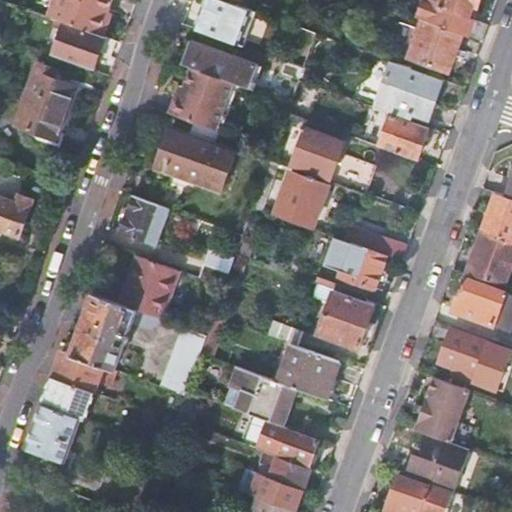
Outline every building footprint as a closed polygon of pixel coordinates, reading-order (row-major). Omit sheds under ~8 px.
[(54,0),(48,15),(66,21),(104,35),(110,18),(105,17),(102,16),(104,10),(108,11),(111,0),(54,0)] [(246,7),(227,0),(207,0),(197,26),(234,39),(235,36),(236,35),(246,7)] [(425,0),(419,16),(425,18),(447,26),(464,33),(469,34),(479,6),(481,0),(425,0)] [(451,69),(464,33),(447,26),(425,18),(411,54),(451,69)] [(66,21),(55,54),(95,69),(106,37),(104,35),(66,21)] [(285,61),(305,68),(318,33),(298,26),(285,61)] [(239,83),(250,87),(258,66),(258,64),(192,40),(184,63),(193,67),(215,75),(239,83)] [(387,66),(372,106),(393,113),(410,119),(413,112),(430,118),(444,78),(389,58),(387,66)] [(273,96),(292,103),(301,80),(305,68),(285,61),(280,74),(273,96)] [(41,62),(18,124),(59,139),(79,86),(55,77),(58,68),(41,62)] [(198,122),(222,131),(239,83),(215,75),(193,67),(186,87),(183,96),(176,99),(171,112),(198,122)] [(301,80),(292,103),(289,113),(309,120),(318,94),(320,87),(301,80)] [(181,85),(176,99),(183,96),(186,87),(181,85)] [(340,94),(320,87),(318,94),(338,102),(340,94)] [(393,113),(381,146),(418,159),(424,143),(429,145),(432,136),(427,134),(430,127),(410,119),(393,113)] [(346,155),(342,165),(337,163),(345,141),(341,139),(338,138),(306,127),(293,164),(332,178),(331,180),(366,192),(376,166),(346,155)] [(158,167),(223,190),(237,151),(181,130),(176,143),(168,139),(158,167)] [(279,163),(271,160),(254,207),(262,210),(279,163)] [(8,170),(0,167),(0,227),(22,236),(34,200),(20,195),(19,198),(8,193),(6,199),(0,196),(0,176),(4,178),(8,170)] [(255,195),(263,172),(249,167),(241,190),(255,195)] [(293,171),(277,215),(314,228),(330,185),(293,171)] [(484,229),(484,230),(511,239),(511,196),(508,195),(497,191),(484,229)] [(170,207),(135,195),(122,230),(157,243),(170,207)] [(362,227),(356,243),(384,254),(390,237),(362,227)] [(511,239),(484,230),(468,273),(506,285),(511,268),(511,239)] [(323,267),(317,282),(336,289),(367,300),(372,286),(377,288),(389,255),(384,254),(356,243),(353,242),(336,236),(326,264),(342,270),(341,274),(323,267)] [(233,265),(236,258),(211,249),(201,277),(226,286),(233,265)] [(243,255),(238,253),(236,258),(233,265),(238,267),(243,255)] [(163,320),(180,270),(137,255),(126,288),(129,289),(123,306),(162,320),(163,320)] [(464,297),(459,296),(453,310),(504,329),(507,320),(511,321),(511,293),(471,279),(464,297)] [(129,289),(126,288),(119,305),(123,306),(129,289)] [(367,300),(336,289),(319,333),(360,348),(376,304),(367,300)] [(151,330),(162,320),(123,306),(119,305),(94,296),(77,340),(74,339),(67,343),(65,350),(116,368),(125,345),(127,346),(131,335),(129,334),(133,324),(151,330)] [(302,330),(274,321),(270,333),(297,343),(302,330)] [(202,352),(207,336),(183,328),(162,385),(186,394),(188,390),(202,352)] [(480,384),(484,374),(478,371),(489,342),(452,328),(440,362),(458,369),(455,375),(480,384)] [(341,360),(293,343),(279,380),(298,387),(325,397),(331,379),(333,380),(341,360)] [(112,383),(117,369),(116,368),(65,350),(55,377),(96,392),(101,379),(112,383)] [(279,380),(240,366),(233,386),(245,390),(239,408),(261,416),(275,421),(276,422),(281,424),(284,425),(298,387),(279,380)] [(460,419),(470,389),(434,376),(415,427),(428,432),(466,446),(473,424),(460,419)] [(86,419),(96,392),(55,377),(45,404),(83,418),(86,419)] [(197,393),(188,390),(186,394),(178,417),(187,421),(197,393)] [(83,418),(45,404),(29,447),(67,460),(83,418)] [(281,424),(276,422),(268,444),(282,449),(290,427),(284,425),(281,424)] [(318,448),(321,438),(290,427),(282,449),(281,450),(313,462),(318,448)] [(456,490),(471,448),(466,446),(428,432),(419,459),(413,456),(407,472),(432,481),(453,489),(456,490)] [(312,467),(267,450),(263,461),(275,466),(271,477),(304,489),(312,467)] [(447,505),(453,489),(432,481),(430,485),(399,473),(384,511),(439,511),(442,504),(447,505)] [(304,489),(271,477),(264,497),(297,510),(304,489)] [(143,511),(147,503),(153,487),(126,478),(114,508),(120,510),(124,511),(143,511)] [(295,511),(297,510),(264,497),(260,496),(253,511),(295,511)]
